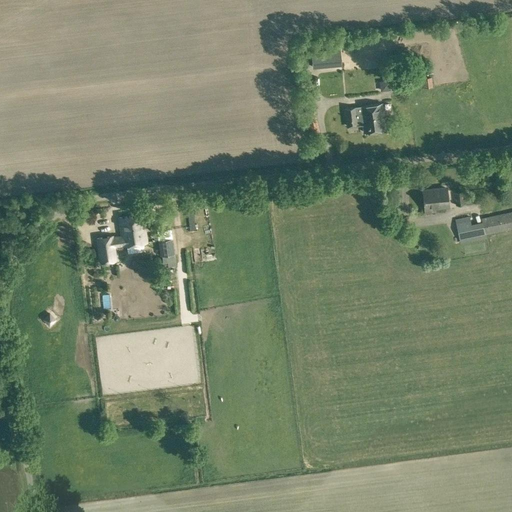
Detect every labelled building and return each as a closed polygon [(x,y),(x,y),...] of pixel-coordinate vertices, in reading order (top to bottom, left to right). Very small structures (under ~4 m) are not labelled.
[(334,65),(342,64),(340,48),(332,49),(334,65)] [(319,50),(311,51),(313,67),(320,66),(319,50)] [(423,79),(424,89),(432,88),(431,78),(423,79)] [(390,88),(389,80),(381,81),(382,89),(390,88)] [(356,107),(358,123),(358,125),(363,124),(364,132),(386,129),(383,103),(361,106),(356,107)] [(358,123),(356,107),(344,108),(346,125),(358,123)] [(423,190),(425,208),(449,205),(447,188),(423,190)] [(455,192),(456,205),(465,204),(463,191),(455,192)] [(511,211),(482,218),(483,222),(485,234),(511,228),(511,211)] [(119,215),(121,236),(122,245),(147,242),(143,212),(119,215)] [(485,234),(483,222),(470,224),(468,217),(457,220),(462,241),(486,236),(485,234)] [(163,231),(164,240),(175,238),(174,230),(163,231)] [(122,245),(121,236),(113,237),(112,236),(97,238),(100,262),(116,260),(115,246),(122,245)] [(174,239),(164,240),(166,255),(176,254),(174,239)] [(58,326),(62,320),(53,315),(49,321),(58,326)]
